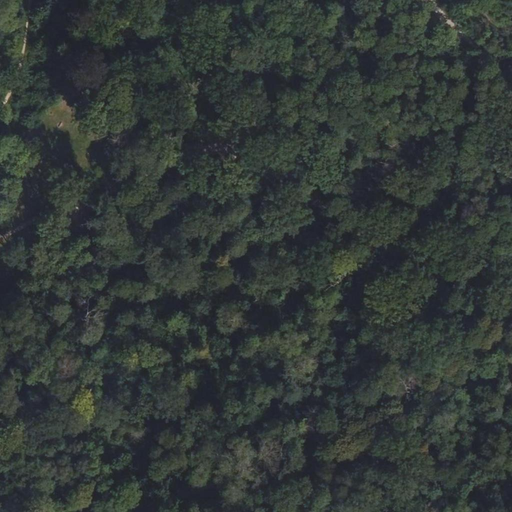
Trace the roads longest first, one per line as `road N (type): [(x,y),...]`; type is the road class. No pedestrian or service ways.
road 1 (track): [(147,511),(234,476),(381,439),(442,392),(511,314)]
road 2 (track): [(511,99),(428,0)]
